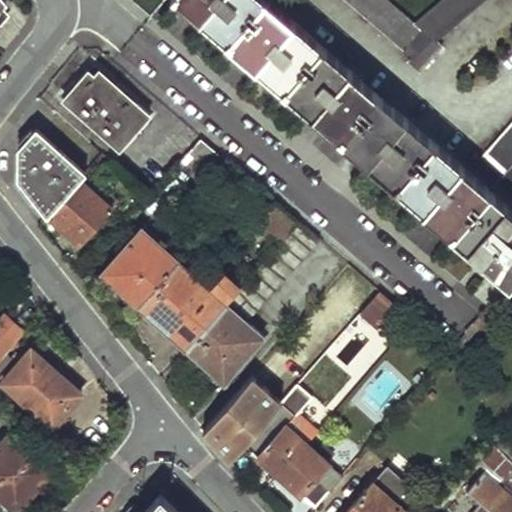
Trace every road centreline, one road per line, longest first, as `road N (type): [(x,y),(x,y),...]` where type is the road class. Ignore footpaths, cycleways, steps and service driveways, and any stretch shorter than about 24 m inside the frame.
road 1 (residential): [(0,216),(161,422)]
road 2 (residential): [(161,422),(249,511)]
road 3 (residential): [(161,422),(81,511)]
